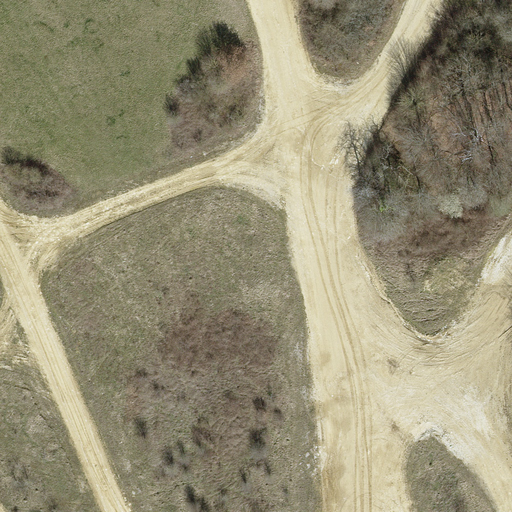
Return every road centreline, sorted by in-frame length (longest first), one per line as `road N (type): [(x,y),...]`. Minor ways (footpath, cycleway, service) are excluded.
road 1 (track): [(303,162),(362,400),(366,511)]
road 2 (track): [(8,258),(62,227),(205,174),(303,162)]
road 3 (track): [(110,511),(30,313)]
road 4 (track): [(303,162),(409,38),(425,0)]
road 5 (track): [(269,0),(303,162)]
road 6 (track): [(435,392),(511,502)]
road 7 (track): [(511,288),(435,392)]
